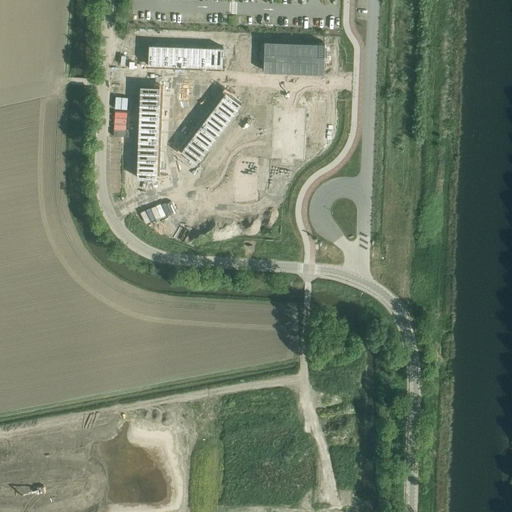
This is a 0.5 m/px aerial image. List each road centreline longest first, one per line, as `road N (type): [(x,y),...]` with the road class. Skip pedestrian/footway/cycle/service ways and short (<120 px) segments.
road 1 (unclassified): [(360,277),(179,258),(130,233),(101,182),(108,0)]
road 2 (unclassified): [(409,511),(408,343),(398,312),(360,277)]
road 3 (residential): [(364,193),(374,0)]
road 4 (residential): [(161,0),(314,12)]
road 5 (residential): [(364,193),(356,184),(334,183),(317,213),(360,260)]
